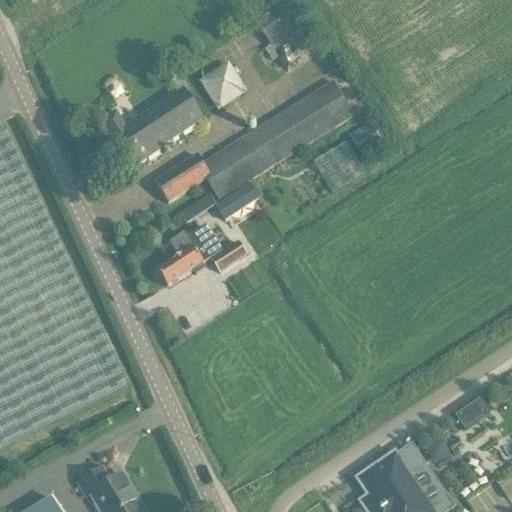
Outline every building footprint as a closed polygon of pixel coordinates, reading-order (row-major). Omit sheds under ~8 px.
[(261,15),(252,22),(273,53),(305,31),(312,26),(294,0),(283,0),(267,11),(261,15)] [(332,86),(203,167),(197,158),(154,185),(167,206),(206,182),(219,203),(353,120),(332,86)] [(184,95),(141,123),(160,152),(203,124),(184,95)] [(116,115),(100,126),(110,141),(109,142),(130,174),(161,154),(160,152),(141,123),(140,121),(126,130),(116,115)] [(365,163),(386,150),(371,126),(349,139),(365,163)] [(0,454),(127,391),(5,131),(0,133),(0,454)] [(346,144),(313,165),(333,197),(366,176),(346,144)] [(250,188),(216,209),(225,223),(259,202),(250,188)] [(187,213),(179,218),(186,228),(194,223),(187,213)] [(179,260),(157,275),(167,291),(203,267),(210,263),(219,276),(246,258),(238,246),(223,255),(205,229),(187,241),(184,238),(170,247),(179,260)] [(465,432),(489,415),(481,402),(456,419),(465,432)] [(395,459),(359,483),(371,500),(363,505),(367,511),(446,511),(450,509),(422,468),(412,452),(397,462),(395,459)] [(145,511),(123,476),(111,483),(103,469),(76,485),(86,502),(90,500),(97,511),(145,511)] [(57,511),(51,502),(33,511),(57,511)]
